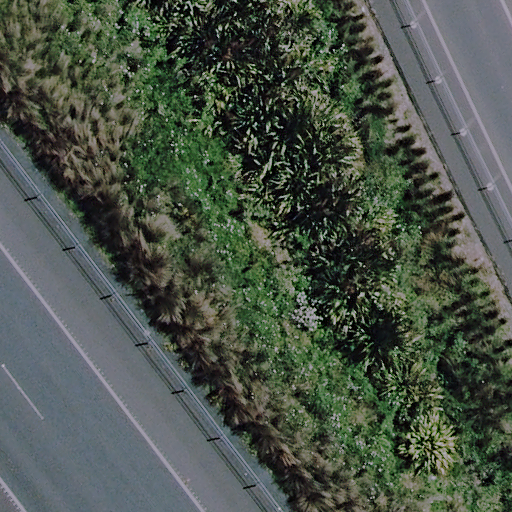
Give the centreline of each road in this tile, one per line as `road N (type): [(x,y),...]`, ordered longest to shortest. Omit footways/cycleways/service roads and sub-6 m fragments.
road 1 (motorway): [(0,380),(101,511)]
road 2 (motorway): [(441,0),(511,139)]
